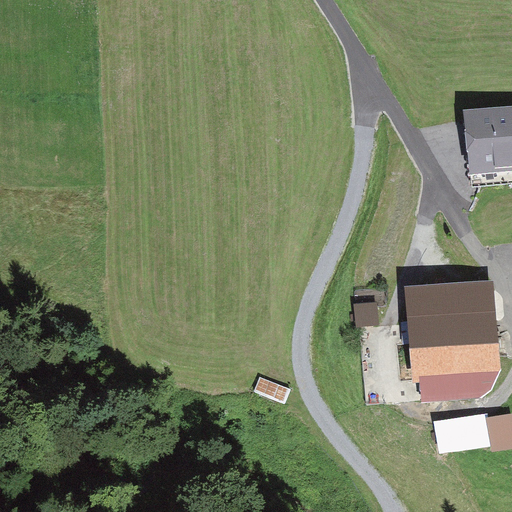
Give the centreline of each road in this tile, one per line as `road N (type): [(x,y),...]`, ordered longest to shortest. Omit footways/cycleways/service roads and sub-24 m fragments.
road 1 (track): [(372,75),(358,180),(303,323),(301,366),(317,408),(392,511)]
road 2 (track): [(372,75),(511,301)]
